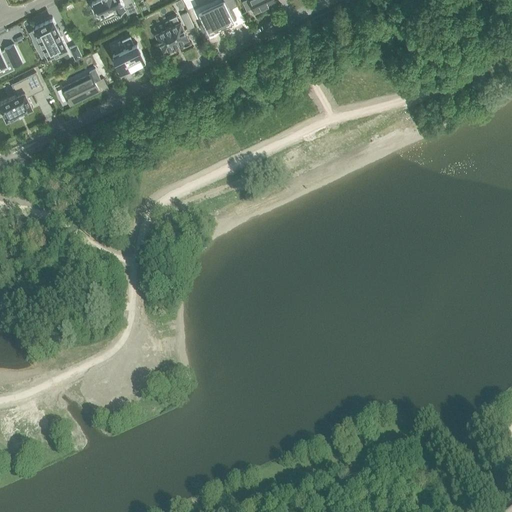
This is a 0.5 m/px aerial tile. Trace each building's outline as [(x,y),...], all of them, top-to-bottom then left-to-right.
[(94,0),(92,1),(92,3),(90,4),(95,14),(97,13),(98,15),(99,14),(103,12),(105,11),(113,7),(116,12),(115,13),(116,13),(125,9),(127,13),(136,9),(131,0),(94,0)] [(224,0),(225,1),(199,14),(208,31),(218,26),(218,25),(224,21),(225,23),(236,18),(231,7),(236,4),(234,0),(224,0)] [(276,3),(274,0),(243,0),(242,1),(247,10),(252,7),(254,12),(257,10),(268,5),(268,6),(276,3)] [(187,11),(181,14),(187,29),(194,26),(187,11)] [(188,37),(182,25),(181,21),(180,20),(180,21),(179,21),(177,16),(176,15),(175,15),(176,16),(170,18),(169,19),(172,25),(156,32),(155,33),(155,34),(156,33),(163,49),(163,50),(164,50),(164,49),(188,38),(189,38),(188,37)] [(36,29),(30,32),(34,39),(33,39),(38,48),(42,56),(48,53),(48,54),(49,55),(50,54),(54,52),(65,47),(66,46),(66,45),(65,45),(61,37),(62,37),(58,27),(57,28),(53,19),(52,18),(51,19),(52,19),(46,22),(46,21),(42,23),(42,24),(36,26),(35,27),(35,28),(36,28),(36,29)] [(145,58),(137,42),(134,44),(130,35),(122,39),(126,47),(113,54),(118,65),(121,71),(129,67),(142,61),(146,60),(145,58)] [(0,74),(10,70),(14,68),(13,66),(22,61),(14,43),(4,48),(5,49),(1,51),(0,48),(0,74)] [(77,44),(70,47),(75,59),(76,60),(83,56),(77,44)] [(99,90),(95,81),(100,79),(95,68),(89,70),(91,73),(62,87),(70,104),(80,99),(80,98),(97,89),(98,90),(99,90)] [(0,105),(6,118),(7,119),(15,115),(15,116),(16,115),(23,111),(24,112),(24,111),(32,107),(33,107),(32,106),(27,95),(43,88),(36,72),(19,80),(24,91),(16,94),(15,95),(8,99),(8,98),(7,99),(0,102),(0,105)] [(29,181),(19,186),(21,190),(32,185),(29,181)]
